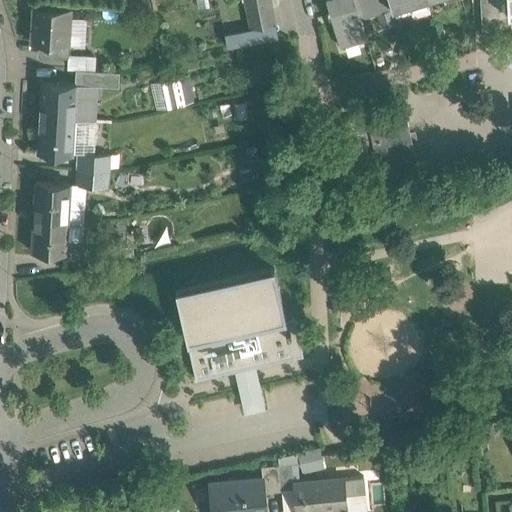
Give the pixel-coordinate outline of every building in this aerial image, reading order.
[(269,0),(245,0),(251,27),(274,23),(269,0)] [(326,0),(329,8),(327,9),(328,14),(330,13),(340,46),(367,38),(361,18),(355,0),(326,0)] [(389,0),(355,0),(361,18),(392,8),(389,0)] [(427,0),(389,0),(392,8),(392,9),(409,4),(411,10),(429,4),(427,0)] [(511,0),(480,0),(482,35),(511,29),(511,13),(511,12),(511,0)] [(71,7),(33,5),(32,22),(34,22),(33,41),(69,43),(71,7)] [(151,81),(155,109),(186,104),(183,77),(151,81)] [(77,83),(42,81),(40,116),(84,119),(86,94),(76,93),(77,83)] [(405,105),(367,113),(380,176),(418,168),(405,105)] [(84,119),(40,116),(37,151),(72,153),(73,143),(82,143),(84,119)] [(109,170),(77,168),(76,184),(108,186),(109,170)] [(70,183),(36,181),(33,216),(68,218),(70,183)] [(68,218),(33,216),(31,251),(66,253),(67,238),(68,223),(68,218)] [(84,224),(68,223),(67,238),(83,239),(84,224)] [(274,269),(177,291),(197,378),(239,368),(240,372),(253,370),(252,365),(294,356),(289,334),(291,333),(290,328),(287,329),(274,269)] [(291,463),(279,465),(281,489),(293,487),(293,482),(291,463)] [(279,465),(262,466),(263,478),(265,478),(266,492),(281,490),(281,489),(279,465)] [(293,482),(293,487),(295,511),(301,511),(344,508),(345,509),(348,509),(345,477),(293,482)] [(263,478),(209,483),(211,511),(267,511),(266,492),(265,478),(263,478)]
